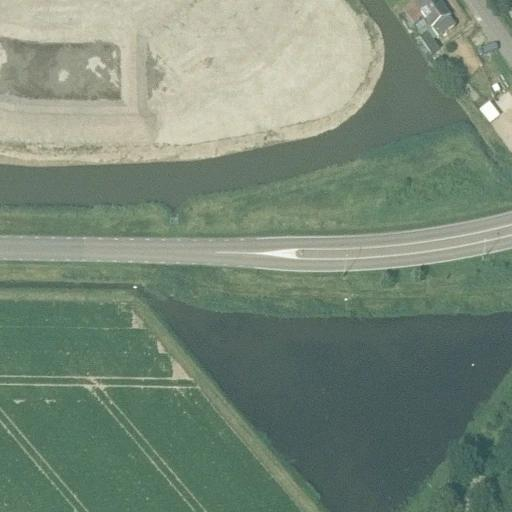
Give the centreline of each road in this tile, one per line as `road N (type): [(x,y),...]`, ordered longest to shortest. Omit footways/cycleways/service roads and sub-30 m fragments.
road 1 (secondary): [(511,218),(422,237),(223,253)]
road 2 (secondary): [(223,253),(340,265),(511,243)]
road 3 (secondary): [(0,248),(223,253)]
